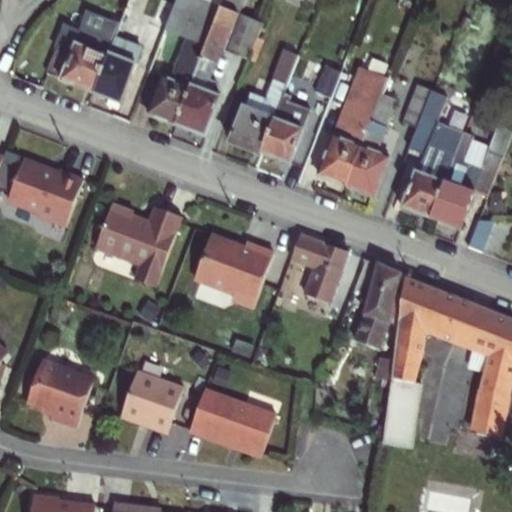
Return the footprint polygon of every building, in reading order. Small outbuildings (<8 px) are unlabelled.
[(232,0),(225,18),(182,134),(214,145),(228,104),(217,101),(221,89),(216,87),(226,59),(255,70),(268,33),(236,20),(242,0),(232,0)] [(183,3),(181,9),(168,40),(191,49),(176,88),(170,85),(156,124),(182,134),(225,18),(183,3)] [(181,9),(169,4),(157,35),(168,40),(181,9)] [(75,38),(56,86),(99,102),(121,44),(124,35),(98,26),(91,44),(75,38)] [(121,44),(99,102),(129,114),(151,56),(121,44)] [(290,64),(274,107),(259,101),(240,151),(270,162),(305,69),(290,64)] [(307,64),(305,69),(270,162),(299,173),(317,125),(300,118),(318,69),(307,64)] [(348,80),(332,74),(322,103),(337,109),(348,80)] [(374,78),(365,74),(345,126),(354,129),(374,78)] [(324,184),(354,196),(390,97),(395,85),(374,78),(354,129),(345,126),(324,184)] [(437,98),(425,93),(409,132),(423,137),(436,101),(437,98)] [(390,97),(354,196),(380,206),(396,165),(383,160),(392,135),(404,102),(390,97)] [(451,107),(436,101),(423,137),(415,158),(430,164),(451,107)] [(511,160),(511,137),(508,136),(483,200),(496,205),(503,184),(511,160)] [(469,143),(455,137),(443,167),(439,165),(432,184),(423,181),(409,217),(438,227),(469,143)] [(481,147),(469,143),(438,227),(469,239),(483,200),(473,196),(480,176),(473,172),(481,147)] [(40,204),(43,209),(67,217),(84,169),(59,160),(56,167),(46,163),(44,160),(22,153),(9,193),(40,204)] [(0,172),(7,175),(10,164),(0,161),(0,172)] [(139,272),(159,278),(182,208),(156,199),(151,215),(132,209),(133,205),(112,198),(98,242),(144,257),(139,272)] [(233,230),(213,223),(200,263),(203,271),(238,282),(242,290),(257,296),(276,239),(251,231),(250,231),(249,231),(248,232),(247,233),(246,237),(235,233),(233,230)] [(506,227),(488,226),(476,257),(492,263),(506,227)] [(289,260),(314,268),(300,304),(306,306),(325,313),(346,248),(324,240),(322,244),(297,236),(289,260)] [(372,281),(366,304),(390,313),(390,310),(401,260),(387,255),(366,252),(362,279),(372,281)] [(472,292),(406,267),(392,374),(413,376),(420,346),(429,324),(457,335),(472,292)] [(490,299),(472,292),(457,335),(476,342),(490,299)] [(511,307),(490,299),(476,342),(479,343),(474,362),(485,365),(471,425),(503,431),(511,394),(511,307)] [(390,313),(366,304),(341,370),(356,377),(364,380),(390,313)] [(387,335),(378,370),(392,374),(397,328),(392,328),(390,335),(387,335)] [(12,344),(0,333),(0,368),(4,373),(8,355),(5,352),(12,344)] [(100,371),(46,352),(31,395),(57,405),(54,412),(82,421),(100,371)] [(189,380),(143,364),(125,412),(172,428),(189,380)] [(413,376),(392,374),(388,424),(387,429),(386,437),(415,440),(422,377),(413,376)] [(283,404),(211,379),(195,423),(236,437),(238,432),(270,442),(283,404)] [(270,442),(238,432),(236,437),(268,448),(270,442)] [(63,490),(36,487),(32,511),(96,511),(98,498),(62,494),(63,490)] [(152,502),(115,497),(113,511),(188,511),(189,511),(151,507),(152,502)]
